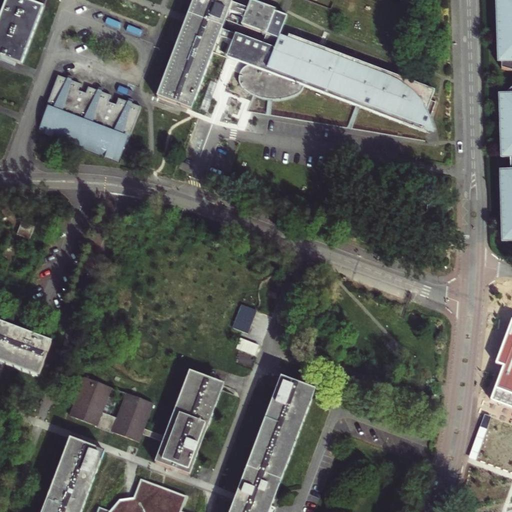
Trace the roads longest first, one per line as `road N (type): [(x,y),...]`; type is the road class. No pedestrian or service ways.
road 1 (unclassified): [(0,180),(160,192),(464,302)]
road 2 (tertiary): [(464,302),(451,426),(429,511)]
road 3 (tertiary): [(444,511),(461,450),(477,304)]
road 4 (tertiary): [(469,0),(473,172)]
road 5 (tertiary): [(477,304),(473,172)]
road 6 (tertiary): [(473,172),(464,302)]
